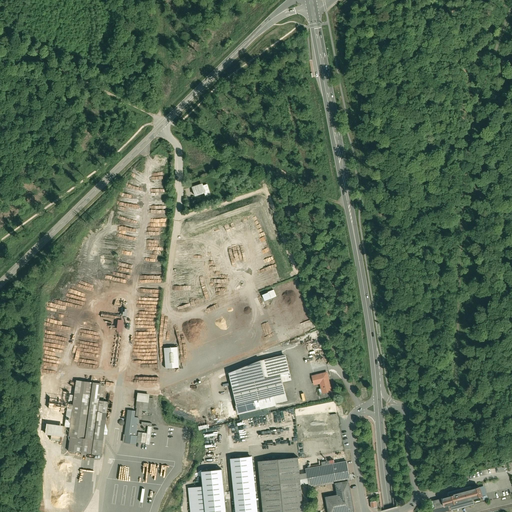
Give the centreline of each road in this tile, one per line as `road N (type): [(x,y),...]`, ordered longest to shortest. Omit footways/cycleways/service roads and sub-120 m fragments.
road 1 (unclassified): [(0,279),(270,17),(310,1)]
road 2 (primary): [(376,382),(310,1)]
road 3 (track): [(0,241),(158,111),(161,0)]
road 4 (track): [(171,117),(361,216)]
road 5 (track): [(171,117),(0,36)]
